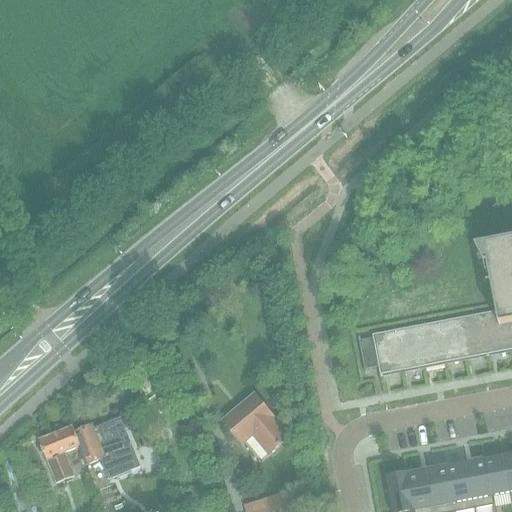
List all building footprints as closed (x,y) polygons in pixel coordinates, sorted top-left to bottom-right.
[(511,309),(511,308),(511,238),(474,245),(484,264),(491,263),(493,272),(488,273),(496,311),(511,309)] [(511,349),(511,314),(511,309),(496,311),(479,315),(487,354),(511,349)] [(487,354),(479,315),(458,319),(466,358),(487,354)] [(466,358),(458,319),(437,323),(444,362),(466,358)] [(444,362),(437,323),(416,327),(423,366),(444,362)] [(423,366),(416,327),(394,331),(402,370),(423,366)] [(402,370),(394,331),(373,335),(381,374),(402,370)] [(381,374),(373,335),(372,335),(373,338),(359,341),(364,370),(378,367),(380,374),(381,374)] [(240,446),(252,437),(267,455),(288,438),(254,395),(221,421),(240,446)] [(91,425),(73,433),(79,447),(79,448),(86,465),(100,459),(108,479),(122,473),(114,453),(106,433),(104,434),(100,425),(93,428),(91,425)] [(38,441),(54,479),(56,484),(74,477),(65,453),(78,448),(79,448),(79,447),(73,433),(72,433),(70,427),(38,441)] [(511,496),(511,454),(503,456),(511,497),(511,496)] [(511,497),(503,456),(484,460),(493,505),(494,505),(492,496),(509,493),(510,497),(511,497)] [(493,505),(484,460),(465,463),(474,509),(493,505)] [(458,511),(474,509),(465,463),(446,467),(454,511),(458,511)] [(454,511),(446,467),(427,470),(435,511),(454,511)] [(435,511),(427,470),(407,474),(414,511),(435,511)] [(414,511),(407,474),(386,478),(392,511),(414,511)] [(164,511),(183,511),(212,502),(207,490),(162,505),(164,511)] [(288,511),(285,502),(252,511),(288,511)]
